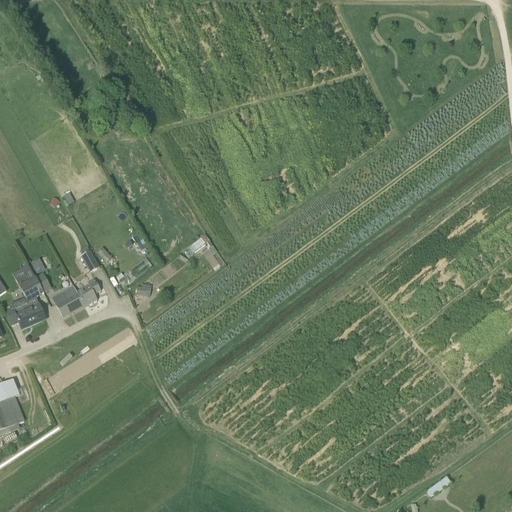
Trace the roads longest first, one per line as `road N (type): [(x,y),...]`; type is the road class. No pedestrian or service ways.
road 1 (track): [(335,511),(175,413),(125,305)]
road 2 (unclassified): [(0,361),(125,305)]
